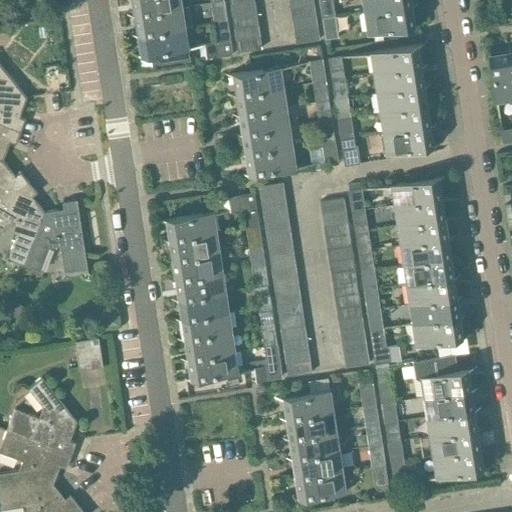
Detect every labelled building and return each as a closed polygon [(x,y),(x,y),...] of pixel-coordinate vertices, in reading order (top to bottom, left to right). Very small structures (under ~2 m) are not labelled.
[(179,9),(178,0),(136,0),(139,15),(179,9)] [(332,0),(319,0),(321,13),(334,11),(332,0)] [(411,5),(409,0),(368,0),(370,11),(411,5)] [(256,2),(232,5),(234,17),(257,13),(256,2)] [(293,20),(317,16),(315,4),(291,8),(293,20)] [(414,26),(411,5),(370,11),(373,32),(414,26)] [(226,6),(213,8),(215,23),(228,21),(226,6)] [(179,9),(139,15),(142,35),(182,28),(193,27),(189,7),(179,9)] [(234,17),(236,29),(259,25),(257,13),(234,17)] [(293,20),(295,32),(319,28),(317,16),(293,20)] [(335,17),(322,19),(324,33),(337,31),(335,17)] [(259,25),(236,29),(237,41),(261,37),(259,25)] [(217,42),(205,44),(207,58),(233,54),(229,26),(216,28),(218,41),(217,42)] [(186,49),(182,28),(142,35),(145,56),(153,54),(155,66),(191,61),(190,49),(186,49)] [(295,32),(297,44),(320,40),(319,28),(295,32)] [(237,41),(239,53),(263,49),(261,37),(237,41)] [(420,67),(417,46),(377,52),(380,73),(420,67)] [(511,62),(511,54),(490,57),(496,97),(511,94),(511,62)] [(341,57),(328,59),(330,75),(343,73),(341,57)] [(0,123),(22,132),(27,119),(20,117),(28,98),(0,63),(0,123)] [(324,66),(311,68),(313,83),(326,81),(324,66)] [(237,74),(240,94),(281,88),(278,67),(237,74)] [(423,86),(420,67),(380,73),(383,92),(423,86)] [(344,78),(331,80),(334,95),(347,93),(344,78)] [(327,86),(314,88),(316,103),(329,101),(327,86)] [(427,106),(423,86),(383,92),(386,112),(427,106)] [(284,108),(281,88),(240,94),(243,114),(284,108)] [(347,98),(334,100),(337,115),(350,113),(347,98)] [(330,106),(317,108),(320,123),(332,121),(330,106)] [(430,126),(427,106),(386,112),(389,132),(430,126)] [(243,114),(246,134),(287,128),(284,108),(243,114)] [(350,118),(337,120),(340,134),(353,132),(350,118)] [(17,145),(22,132),(0,123),(0,160),(4,160),(10,143),(17,145)] [(333,126),(320,128),(323,142),(336,140),(333,126)] [(433,147),(430,126),(389,132),(384,133),(382,137),(384,148),(386,150),(392,150),(392,153),(433,147)] [(246,134),(249,154),(291,147),(287,128),(246,134)] [(511,130),(501,132),(503,145),(511,143),(511,130)] [(353,138),(341,139),(345,166),(361,163),(358,145),(356,145),(355,145),(353,138)] [(336,145),(323,147),(326,163),(339,161),(336,145)] [(249,154),(252,174),(294,168),(291,147),(249,154)] [(4,160),(0,160),(0,206),(30,182),(21,171),(16,175),(3,161),(4,160)] [(441,199),(437,178),(397,184),(400,205),(441,199)] [(39,194),(30,182),(0,206),(0,236),(12,227),(18,235),(8,259),(26,266),(47,212),(45,212),(34,197),(39,194)] [(361,182),(348,184),(349,190),(349,192),(362,190),(361,187),(361,182)] [(286,195),(285,183),(258,187),(260,199),(286,195)] [(362,190),(349,192),(351,207),(364,205),(362,190)] [(257,207),(255,193),(228,197),(230,211),(257,207)] [(260,199),(261,211),(288,207),(286,195),(260,199)] [(346,210),(344,196),(321,200),(323,214),(346,210)] [(444,218),(441,199),(400,205),(403,225),(444,218)] [(42,272),(52,248),(61,247),(65,273),(88,270),(78,201),(63,203),(64,210),(47,212),(26,266),(42,272)] [(261,211),(263,223),(290,219),(288,207),(261,211)] [(348,222),(346,210),(323,214),(325,226),(348,222)] [(365,210),(352,212),(354,227),(367,225),(365,210)] [(260,226),(258,212),(245,213),(247,228),(260,226)] [(215,233),(212,213),(171,219),(174,240),(215,233)] [(447,238),(444,218),(403,225),(406,244),(447,238)] [(263,223),(265,235),(292,230),(290,219),(263,223)] [(350,234),(348,222),(325,226),(327,238),(350,234)] [(293,242),(292,230),(265,235),(267,246),(293,242)] [(368,230),(355,232),(357,247),(370,245),(368,230)] [(261,231),(248,233),(250,248),(263,246),(261,231)] [(174,240),(170,240),(173,260),(218,253),(215,233),(174,240)] [(352,246),(350,234),(327,238),(329,249),(352,246)] [(450,258),(447,238),(406,244),(410,264),(450,258)] [(295,254),(293,242),(267,246),(268,258),(295,254)] [(353,258),(352,246),(329,249),(330,261),(353,258)] [(371,250),(358,252),(360,266),(373,264),(371,250)] [(264,251),(251,253),(253,268),(266,266),(264,251)] [(221,273),(218,253),(173,260),(175,272),(179,272),(180,279),(221,273)] [(268,258),(270,270),(297,266),(295,254),(268,258)] [(355,270),(353,258),(330,261),(332,273),(355,270)] [(410,264),(413,284),(453,278),(450,258),(410,264)] [(299,278),(297,266),(270,270),(272,282),(299,278)] [(374,269),(361,271),(363,286),(376,284),(374,269)] [(357,281),(355,270),(332,273),(334,285),(357,281)] [(267,271),(254,273),(256,288),(269,286),(267,271)] [(180,279),(176,280),(178,291),(182,291),(183,299),(224,293),(221,273),(180,279)] [(300,290),(299,278),(272,282),(274,294),(300,290)] [(456,298),(453,278),(413,284),(416,304),(456,298)] [(334,285),(336,297),(359,293),(357,281),(334,285)] [(377,289),(364,291),(366,306),(379,304),(377,289)] [(274,294),(275,306),(302,302),(300,290),(274,294)] [(270,291),(257,293),(259,307),(272,305),(270,291)] [(227,312),(224,293),(183,299),(186,319),(227,312)] [(336,297),(337,309),(361,305),(359,293),(336,297)] [(419,323),(459,317),(456,298),(416,304),(419,323)] [(275,306),(277,318),(304,314),(302,302),(275,306)] [(18,319),(24,309),(14,303),(8,313),(18,319)] [(337,309),(339,320),(363,317),(361,305),(337,309)] [(380,309),(367,311),(369,326),(382,324),(380,309)] [(103,313),(105,328),(119,326),(118,311),(103,313)] [(273,311),(260,313),(262,327),(275,325),(273,311)] [(227,312),(186,319),(189,339),(230,332),(227,312)] [(277,318),(279,330),(306,325),(304,314),(277,318)] [(341,332),(365,329),(363,317),(339,320),(341,332)] [(462,338),(459,317),(419,323),(422,344),(462,338)] [(279,330),(281,341),(307,337),(306,325),(279,330)] [(341,332),(343,344),(366,341),(365,329),(341,332)] [(383,329),(370,331),(375,364),(401,360),(399,344),(387,346),(386,346),(383,329)] [(276,330),(263,332),(265,347),(278,345),(276,330)] [(230,332),(189,339),(192,358),(233,352),(230,332)] [(104,366),(100,336),(76,340),(80,369),(104,366)] [(309,349),(307,337),(281,341),(282,353),(309,349)] [(343,344),(345,356),(368,352),(366,341),(343,344)] [(267,364),(254,366),(257,382),(283,378),(278,345),(265,347),(267,358),(268,364),(267,364)] [(311,361),(309,349),(282,353),(284,365),(311,361)] [(192,358),(188,359),(192,380),(195,379),(236,373),(233,352),(192,358)] [(370,364),(368,352),(345,356),(346,368),(370,364)] [(430,397),(470,390),(467,369),(459,371),(456,355),(413,362),(416,378),(427,376),(429,391),(430,397)] [(284,365),(286,377),(313,373),(311,361),(284,365)] [(16,409),(8,430),(72,454),(80,434),(74,432),(77,422),(43,378),(29,390),(44,410),(41,419),(16,409)] [(391,381),(378,383),(380,398),(393,396),(391,381)] [(374,390),(361,392),(363,407),(376,405),(374,390)] [(430,397),(433,416),(473,410),(470,390),(430,397)] [(330,412),(327,391),(287,397),(290,418),(330,412)] [(394,402),(381,404),(384,419),(397,417),(394,402)] [(377,410),(364,412),(366,427),(379,425),(377,410)] [(473,410),(433,416),(436,436),(476,430),(473,410)] [(333,432),(330,412),(290,418),(293,438),(333,432)] [(397,422),(384,424),(387,439),(400,437),(397,422)] [(67,467),(72,454),(8,430),(0,451),(25,462),(21,471),(0,474),(0,492),(55,484),(61,465),(67,467)] [(380,430),(367,432),(370,446),(383,444),(380,430)] [(479,450),(476,430),(436,436),(439,456),(479,450)] [(336,451),(333,432),(293,438),(296,457),(336,451)] [(362,437),(358,443),(359,447),(368,446),(366,437),(362,437)] [(400,442),(387,444),(390,458),(403,456),(400,442)] [(383,449),(370,451),(373,466),(386,464),(383,449)] [(483,470),(479,450),(439,456),(442,476),(483,470)] [(339,471),(336,451),(296,457),(299,477),(339,471)] [(403,461),(390,463),(393,478),(406,476),(403,461)] [(387,470),(374,472),(376,486),(389,485),(387,470)] [(343,492),(339,471),(299,477),(302,498),(343,492)] [(67,499),(55,484),(0,492),(0,510),(25,507),(29,511),(71,511),(80,505),(72,495),(67,499)]
